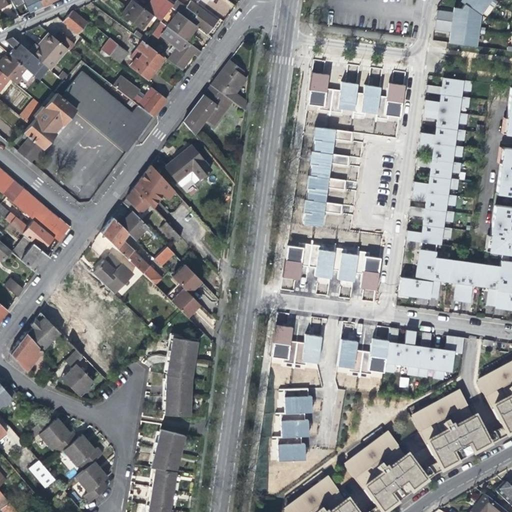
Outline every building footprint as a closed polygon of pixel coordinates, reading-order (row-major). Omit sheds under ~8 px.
[(23,0),(8,0),(10,2),(14,8),(22,3),(23,3),(22,1),(23,0)] [(23,0),(22,1),(23,3),(22,3),(26,10),(27,13),(40,6),(37,0),(23,0)] [(163,0),(150,0),(143,9),(152,16),(159,22),(171,8),(177,12),(183,17),(184,16),(207,34),(213,26),(216,22),(189,2),(186,7),(176,0),(172,6),(163,0)] [(466,0),(463,5),(461,8),(460,10),(457,15),(451,14),(435,12),(433,31),(449,33),(447,44),(474,47),(476,34),(476,28),(478,17),(489,0),(466,0)] [(140,32),(152,16),(143,9),(132,1),(125,10),(120,16),(140,32)] [(225,16),(233,4),(228,1),(222,10),(216,6),(214,9),(225,16)] [(65,19),(61,24),(69,30),(76,35),(85,23),(70,12),(65,19)] [(177,12),(165,27),(183,40),(189,32),(194,25),(183,17),(177,12)] [(157,39),(160,36),(159,36),(165,28),(165,27),(159,22),(150,33),(157,39)] [(191,55),(195,58),(199,54),(165,28),(159,36),(160,36),(176,49),(166,62),(179,71),(190,57),(191,55)] [(56,33),(53,37),(64,46),(64,47),(70,40),(58,31),(56,33)] [(39,46),(49,34),(47,33),(43,37),(37,44),(39,46)] [(132,36),(140,42),(142,44),(148,37),(144,34),(141,37),(135,33),(132,36)] [(53,37),(49,34),(39,46),(37,44),(35,43),(27,52),(46,68),(64,46),(53,37)] [(32,76),(40,83),(50,71),(46,68),(27,52),(11,39),(3,42),(12,49),(9,51),(6,54),(32,76)] [(140,42),(135,49),(141,54),(134,63),(131,67),(146,80),(156,67),(162,60),(142,44),(140,42)] [(116,46),(109,55),(119,63),(126,54),(116,46)] [(127,58),(134,63),(141,54),(135,49),(127,58)] [(1,60),(0,61),(0,73),(7,79),(13,84),(19,76),(26,82),(32,76),(6,54),(1,60)] [(236,73),(239,69),(228,61),(220,71),(209,86),(230,102),(242,111),(244,101),(233,93),(244,79),(239,75),(236,73)] [(312,72),(307,106),(377,116),(381,88),(363,85),(362,93),(357,92),(358,84),(340,82),(339,90),(327,88),(329,75),(312,72)] [(151,117),(136,105),(129,113),(79,73),(62,93),(115,135),(130,117),(143,128),(151,117)] [(118,77),(112,85),(134,103),(136,105),(151,117),(159,106),(164,99),(149,88),(140,99),(134,95),(137,92),(118,77)] [(440,238),(449,239),(450,229),(441,228),(442,222),(451,223),(453,213),(444,212),(444,205),(453,207),(455,197),(446,195),(447,189),(456,191),(457,180),(448,179),(449,173),(458,174),(459,164),(450,163),(451,157),(460,158),(462,148),(453,146),(453,140),(462,141),(464,131),(455,130),(456,124),(465,125),(466,115),(457,114),(458,108),(467,109),(468,99),(459,98),(460,91),(469,93),(471,82),(441,78),(441,83),(440,88),(425,86),(424,93),(439,95),(439,99),(438,102),(423,100),(421,117),(436,119),(436,122),(434,132),(434,135),(419,133),(416,150),(432,152),(431,158),(430,160),(415,158),(414,167),(429,169),(429,172),(427,181),(427,184),(412,182),(410,199),(425,201),(424,206),(424,209),(409,207),(407,216),(422,218),(422,222),(421,230),(420,233),(405,231),(404,241),(427,244),(435,245),(439,245),(440,238)] [(384,116),(402,117),(404,85),(387,83),(384,116)] [(211,127),(230,102),(209,86),(197,102),(181,123),(192,136),(203,120),(211,127)] [(511,88),(510,88),(503,134),(511,135),(511,88)] [(41,108),(40,107),(31,118),(32,119),(20,133),(26,138),(15,150),(28,161),(39,148),(40,149),(54,133),(73,110),(54,94),(41,108)] [(26,123),(31,118),(40,107),(32,100),(18,117),(26,123)] [(130,117),(115,135),(120,140),(129,147),(143,128),(130,117)] [(314,127),(302,225),(323,227),(325,212),(341,214),(342,204),(327,202),(328,192),(344,194),(346,179),(331,177),(332,167),(348,169),(350,155),(334,154),(336,139),(350,141),(352,132),(314,127)] [(164,168),(175,182),(190,171),(198,181),(210,171),(190,147),(171,162),(164,168)] [(511,149),(501,148),(495,194),(511,196),(511,149)] [(172,191),(149,166),(140,177),(137,182),(138,183),(133,190),(147,204),(150,208),(160,195),(165,200),(172,191)] [(0,193),(31,220),(52,238),(57,243),(63,234),(67,230),(0,171),(0,193)] [(128,194),(125,198),(139,213),(147,204),(133,190),(132,189),(128,194)] [(136,216),(139,213),(125,198),(122,202),(131,211),(136,216)] [(150,208),(147,204),(139,213),(136,216),(140,220),(151,209),(150,208)] [(0,217),(20,234),(25,228),(0,206),(0,217)] [(511,207),(494,206),(487,252),(500,254),(508,255),(511,255),(511,241),(509,241),(510,235),(511,236),(511,230),(511,207)] [(122,219),(117,224),(126,233),(132,239),(146,226),(140,220),(136,216),(131,211),(122,219)] [(121,242),(126,233),(117,224),(110,217),(104,225),(99,232),(145,278),(147,276),(145,273),(149,269),(121,242)] [(47,244),(52,238),(31,220),(25,228),(20,234),(22,236),(40,252),(47,244)] [(178,237),(169,227),(164,222),(158,228),(172,243),(178,237)] [(46,257),(40,252),(22,236),(10,252),(34,273),(41,263),(46,257)] [(8,251),(0,243),(0,258),(1,259),(8,251)] [(377,291),(381,258),(365,256),(365,253),(337,250),(337,252),(318,249),(319,246),(305,244),(304,248),(287,246),(283,278),(301,280),(304,252),(316,254),(313,277),(334,280),(333,285),(353,287),(355,272),(362,273),(360,289),(377,291)] [(426,251),(434,252),(435,245),(427,244),(426,251)] [(174,255),(166,247),(160,253),(168,261),(174,255)] [(399,278),(397,293),(412,295),(436,299),(439,281),(442,282),(450,283),(455,283),(452,301),(469,303),(471,286),(475,286),(483,287),(488,288),(485,305),(509,309),(511,309),(511,293),(511,284),(511,262),(507,262),(499,261),(499,267),(433,258),(434,252),(426,251),(419,250),(416,266),(415,280),(399,278)] [(119,298),(137,280),(110,254),(99,265),(92,273),(119,298)] [(500,254),(499,261),(507,262),(508,255),(500,254)] [(180,286),(187,293),(199,281),(183,265),(171,277),(179,285),(180,286)] [(8,277),(2,284),(16,297),(22,289),(8,277)] [(202,308),(187,293),(180,286),(179,285),(166,299),(186,319),(193,312),(196,314),(202,308)] [(32,328),(26,334),(42,351),(60,334),(54,328),(40,313),(34,319),(35,320),(31,324),(30,326),(32,328)] [(275,325),(271,361),(319,366),(322,336),(304,334),(304,342),(292,341),(293,327),(275,325)] [(389,328),(382,371),(392,373),(394,364),(407,366),(406,375),(425,377),(426,368),(433,369),(432,378),(442,380),(443,370),(450,371),(452,352),(460,353),(463,338),(445,336),(443,351),(440,350),(432,349),(427,348),(429,334),(413,331),(411,347),(407,346),(398,345),(395,344),(397,329),(389,328)] [(44,354),(42,351),(26,334),(24,332),(8,354),(23,372),(39,355),(41,357),(44,354)] [(194,347),(195,341),(169,337),(167,345),(182,359),(188,365),(191,350),(194,350),(194,347)] [(165,360),(162,376),(162,395),(161,415),(188,416),(188,406),(185,406),(186,387),(189,387),(189,378),(190,369),(188,369),(188,365),(182,359),(167,345),(165,360)] [(70,368),(69,374),(64,380),(78,396),(81,393),(84,393),(89,389),(88,386),(92,382),(76,365),(82,359),(80,357),(81,356),(76,350),(64,361),(70,368)] [(386,511),(401,501),(435,475),(461,462),(511,434),(511,363),(476,382),(499,424),(479,434),(457,393),(410,418),(433,459),(415,472),(386,434),(344,466),(372,503),(360,511),(351,511),(327,479),(284,511),(386,511)] [(400,377),(399,386),(407,387),(409,378),(400,377)] [(77,397),(78,396),(64,380),(62,381),(77,397)] [(0,406),(4,407),(9,403),(8,399),(13,395),(8,388),(3,388),(0,384),(0,406)] [(279,407),(280,461),(305,460),(305,437),(309,437),(308,413),(311,413),(310,388),(277,389),(278,407),(279,407)] [(59,454),(62,451),(77,438),(71,431),(69,433),(65,429),(58,426),(53,420),(51,422),(45,415),(26,432),(32,439),(37,434),(50,449),(53,447),(59,454)] [(56,418),(53,420),(58,426),(61,424),(56,418)] [(156,434),(175,453),(175,452),(178,443),(181,444),(182,435),(157,429),(156,434)] [(150,479),(170,502),(170,495),(171,492),(173,478),(176,462),(173,461),(174,457),(175,453),(156,434),(147,467),(152,468),(150,479)] [(89,444),(84,443),(78,437),(77,438),(62,451),(75,466),(78,464),(83,470),(74,478),(87,493),(82,497),(88,503),(107,487),(103,481),(107,477),(103,472),(97,471),(97,470),(91,463),(93,461),(102,454),(97,448),(94,450),(89,444)] [(28,469),(44,488),(53,481),(37,461),(28,469)] [(99,468),(93,461),(91,463),(97,470),(99,468)] [(167,511),(170,502),(150,479),(149,487),(145,511),(167,511)] [(511,492),(508,488),(504,484),(495,493),(511,509),(511,492)] [(15,511),(1,496),(0,496),(0,509),(2,511),(15,511)] [(502,511),(485,497),(475,509),(472,511),(502,511)]
